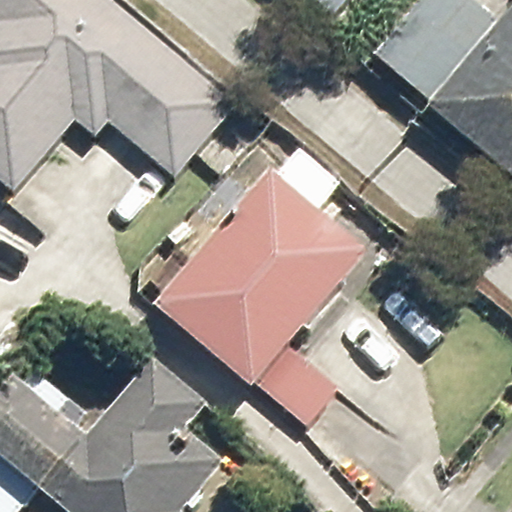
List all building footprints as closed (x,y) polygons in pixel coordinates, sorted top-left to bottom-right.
[(237,103),(102,0),(0,0),(0,199),(2,201),(78,103),(179,179),(237,103)] [(304,0),(325,17),(339,0),(304,0)] [(487,27),(456,0),(420,0),(367,59),(418,104),(487,27)] [(511,4),(419,112),(511,192),(511,4)] [(251,394),(365,260),(259,171),(145,305),(251,394)] [(302,362),(266,401),(307,439),(343,400),(302,362)] [(0,467),(57,511),(177,511),(205,478),(162,445),(192,406),(142,367),(76,452),(0,393),(0,467)]
